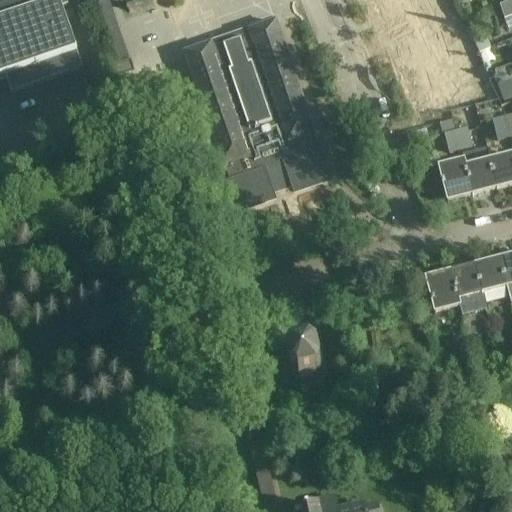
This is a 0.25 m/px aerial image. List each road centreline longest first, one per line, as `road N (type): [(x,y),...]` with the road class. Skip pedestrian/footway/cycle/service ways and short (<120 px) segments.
road 1 (residential): [(325,0),(422,248)]
road 2 (residential): [(212,302),(422,248)]
